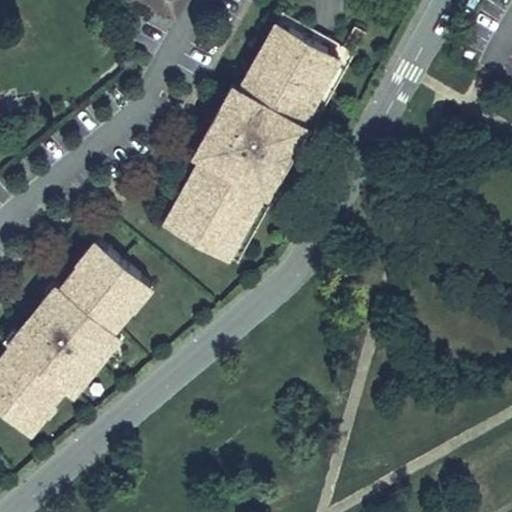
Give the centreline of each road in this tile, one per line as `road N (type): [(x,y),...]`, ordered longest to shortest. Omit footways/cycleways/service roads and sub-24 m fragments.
road 1 (residential): [(0,511),(288,263),(408,70),(437,0)]
road 2 (residential): [(198,0),(135,109),(0,221)]
